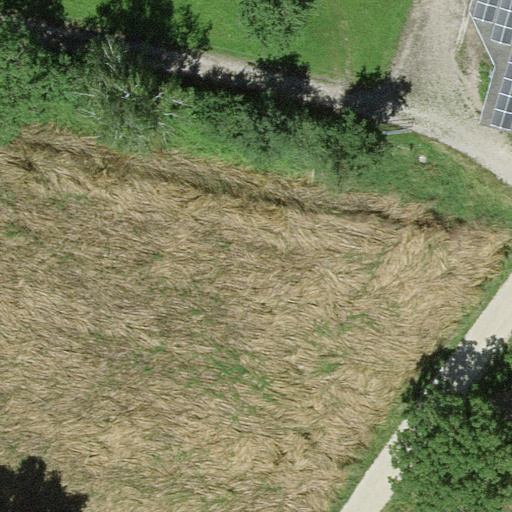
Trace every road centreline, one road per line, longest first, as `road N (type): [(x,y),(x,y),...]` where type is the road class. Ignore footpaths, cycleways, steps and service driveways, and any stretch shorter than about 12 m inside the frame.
road 1 (track): [(511,171),(359,94),(0,22)]
road 2 (track): [(511,303),(361,511)]
